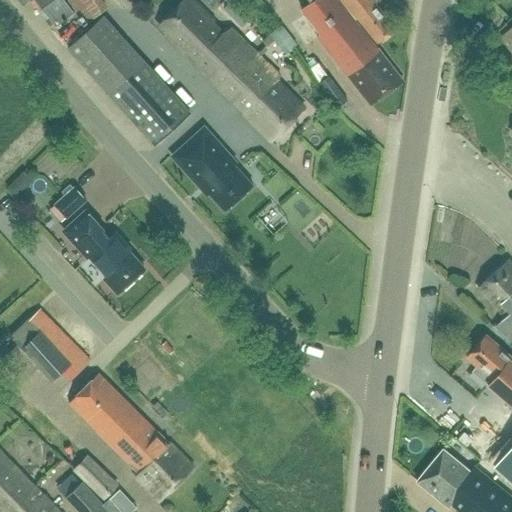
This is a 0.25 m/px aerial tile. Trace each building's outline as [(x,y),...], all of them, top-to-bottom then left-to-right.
[(73,14),(63,0),(18,0),(23,6),(30,0),(37,0),(56,27),(73,14)] [(205,75),(241,39),(230,28),(220,35),(210,26),(214,21),(192,0),(182,0),(158,24),(168,34),(166,37),(205,75)] [(375,49),(336,0),(308,0),(310,2),(300,10),(319,34),(316,37),(369,105),(402,83),(376,49),(375,49)] [(342,0),(377,43),(394,29),(374,3),(376,1),(374,0),(342,0)] [(189,112),(103,17),(67,49),(151,144),(189,112)] [(284,54),(297,44),(291,37),(281,26),(270,36),(284,54)] [(511,28),(500,40),(511,52),(511,28)] [(241,39),(205,75),(233,102),(244,112),(242,113),(270,142),(303,107),(277,82),(278,75),(241,39)] [(336,108),(346,101),(329,76),(319,84),(336,108)] [(511,103),(511,83),(507,79),(496,89),(511,103)] [(235,162),(204,128),(173,156),(198,184),(199,183),(209,194),(224,211),(253,185),(233,164),(235,162)] [(49,186),(76,174),(64,150),(37,162),(49,186)] [(66,218),(86,201),(73,187),(54,204),(54,205),(49,210),(60,223),(66,218)] [(108,241),(100,233),(103,231),(86,212),(64,232),(81,251),(83,249),(90,257),(107,277),(104,280),(118,294),(145,270),(124,247),(126,245),(115,234),(108,241)] [(511,265),(508,261),(478,289),(504,319),(497,326),(511,340),(511,265)] [(1,361),(21,382),(36,368),(50,383),(60,374),(68,382),(91,360),(40,309),(9,338),(17,346),(1,361)] [(486,335),(466,357),(476,366),(472,371),(492,388),(511,405),(511,356),(486,335)] [(169,444),(99,373),(68,404),(129,465),(132,462),(141,471),(135,477),(158,501),(192,467),(170,444),(169,444)] [(511,446),(494,466),(511,481),(511,446)] [(443,449),(417,481),(448,507),(452,502),(464,511),(490,479),(474,467),(470,472),(443,449)] [(0,511),(59,511),(0,451),(0,511)] [(104,500),(117,485),(87,456),(73,470),(104,500)] [(464,511),(462,511),(511,511),(511,497),(490,479),(464,511)] [(118,511),(107,500),(101,505),(80,484),(64,499),(76,511),(118,511)]
